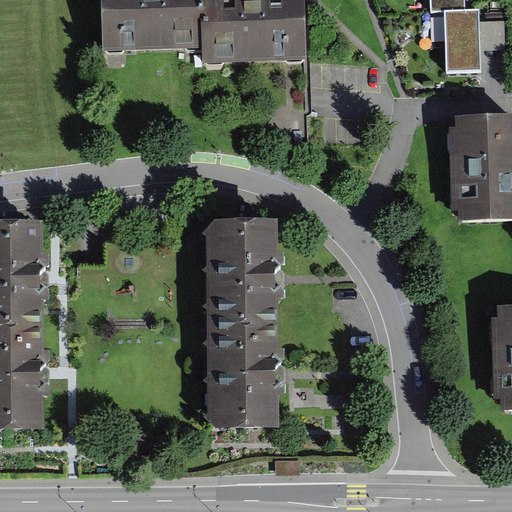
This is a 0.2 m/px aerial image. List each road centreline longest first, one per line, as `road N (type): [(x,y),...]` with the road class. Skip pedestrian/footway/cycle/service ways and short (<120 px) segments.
road 1 (residential): [(425,502),(400,341),(355,239),(295,199),(215,174),(137,173),(0,195)]
road 2 (tertiary): [(0,502),(425,502)]
